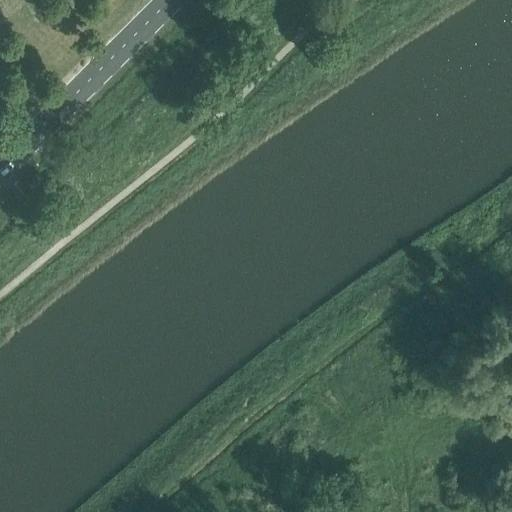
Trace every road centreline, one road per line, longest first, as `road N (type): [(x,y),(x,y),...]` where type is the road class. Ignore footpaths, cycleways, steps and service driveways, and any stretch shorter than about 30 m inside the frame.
road 1 (track): [(150,511),(270,405),(511,225)]
road 2 (primary): [(0,169),(167,0)]
